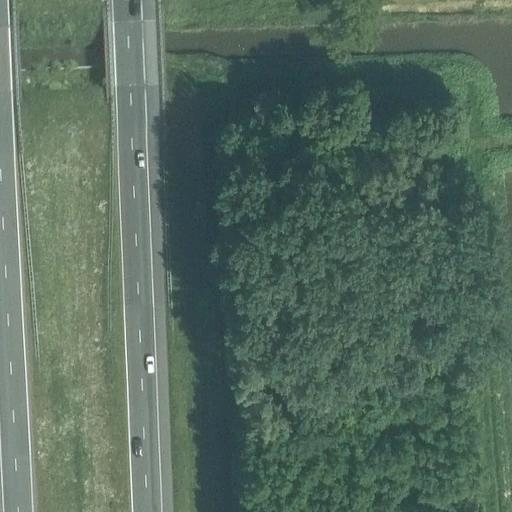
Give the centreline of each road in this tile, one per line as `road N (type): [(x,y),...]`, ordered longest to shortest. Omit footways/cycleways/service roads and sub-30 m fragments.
road 1 (motorway): [(144,511),(124,0)]
road 2 (motorway): [(0,166),(19,511)]
